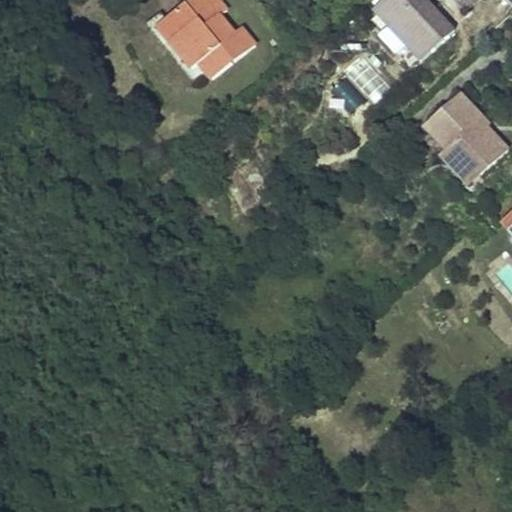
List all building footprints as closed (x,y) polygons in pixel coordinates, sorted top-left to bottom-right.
[(223,12),(213,0),(204,0),(195,7),(205,20),(195,28),(177,6),(157,21),(173,42),(168,46),(191,75),(197,71),(211,89),(256,54),(244,38),(236,44),(216,18),(223,12)] [(204,0),(184,0),(177,6),(195,28),(205,20),(195,7),(204,0)] [(424,79),(459,47),(434,19),(416,0),(401,0),(376,23),(390,39),(379,49),(395,67),(405,58),(424,79)] [(179,84),(191,75),(168,46),(173,42),(157,21),(150,12),(133,25),(179,84)] [(244,38),(223,12),(216,18),(236,44),(244,38)] [(348,68),(373,101),(391,87),(366,55),(348,68)] [(429,137),(452,164),(448,168),(462,183),(466,179),(480,194),(511,166),(511,162),(500,148),(495,152),(488,144),(494,139),(488,132),(465,106),(429,137)] [(444,171),(458,187),(448,168),(444,171)] [(471,202),(480,194),(466,179),(462,183),(458,187),(471,202)]
